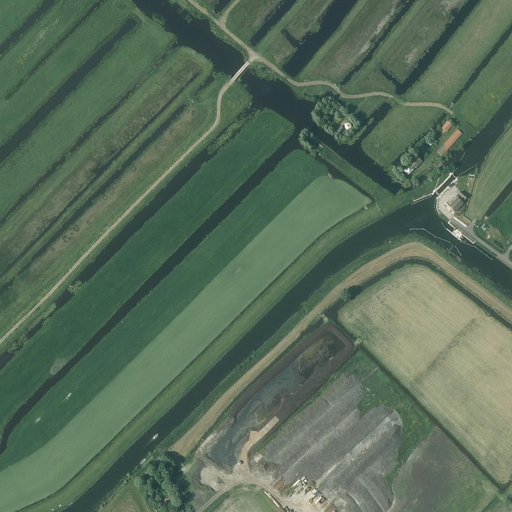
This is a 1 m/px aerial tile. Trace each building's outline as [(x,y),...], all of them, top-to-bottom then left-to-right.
[(448,119),(442,126),(446,131),(453,124),(448,119)] [(458,128),(438,151),(443,155),(463,133),(458,128)] [(416,168),(422,162),(415,156),(409,162),(416,168)] [(459,195),(465,200),(467,198),(461,192),(459,195)] [(463,204),(457,199),(449,207),(455,212),(463,204)] [(155,462),(158,465),(163,459),(160,456),(155,462)]
